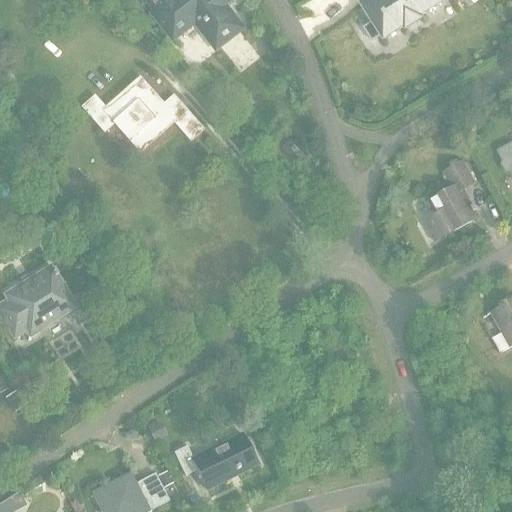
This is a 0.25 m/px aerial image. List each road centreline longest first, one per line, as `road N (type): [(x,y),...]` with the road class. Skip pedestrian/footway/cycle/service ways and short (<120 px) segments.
road 1 (residential): [(0,489),(345,266)]
road 2 (residential): [(388,313),(431,471)]
road 3 (residential): [(387,146),(511,69)]
road 4 (residential): [(388,313),(511,250)]
road 5 (residential): [(273,0),(292,27),(329,124)]
